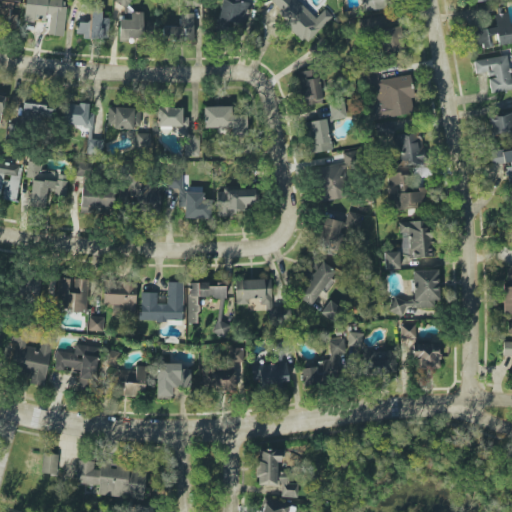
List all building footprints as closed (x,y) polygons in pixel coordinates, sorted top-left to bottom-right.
[(17,16),(11,15),(12,7),(18,8),(19,0),(0,0),(0,10),(2,11),(0,25),(16,27),(17,16)] [(25,0),(23,21),(36,22),(37,15),(50,16),(48,35),(62,36),(65,0),(25,0)] [(114,0),(114,1),(126,8),(130,0),(114,0)] [(240,0),(221,0),(215,32),(228,35),(230,24),(243,27),(248,2),(240,0)] [(315,18),(295,0),(270,0),(266,4),(307,42),(332,16),(324,9),(315,18)] [(363,0),(365,11),(389,8),(388,0),(389,0),(363,0)] [(108,18),(102,18),(102,11),(89,11),(89,17),(77,17),(76,37),(107,39),(108,18)] [(118,19),(119,40),(142,39),(142,12),(130,12),(130,19),(118,19)] [(193,14),(178,13),(178,26),(162,25),(162,40),(193,41),(193,14)] [(363,19),(365,38),(393,35),(391,16),(363,19)] [(473,60),(475,74),(488,72),(489,79),(488,79),(490,93),(511,89),(511,78),(510,79),(506,55),(473,60)] [(295,73),(302,106),(322,102),(315,69),(295,73)] [(410,75),(378,80),(376,70),(361,72),(364,91),(373,89),(375,99),(368,100),(371,120),(415,114),(410,75)] [(346,117),(343,102),(328,105),(331,120),(346,117)] [(87,112),(87,104),(63,103),(62,125),(93,127),(93,112),(87,112)] [(21,120),(53,121),(54,106),(22,105),(21,120)] [(203,107),(203,128),(231,127),(231,140),(248,139),(247,114),(231,115),(231,106),(203,107)] [(182,107),(156,108),(156,127),(188,126),(188,117),(182,117),(182,107)] [(140,128),(140,109),(107,108),(107,127),(140,128)] [(510,141),(511,140),(511,110),(488,112),(490,135),(510,133),(510,141)] [(331,150),(326,118),(305,122),(311,153),(331,150)] [(419,130),(391,137),(398,168),(426,162),(419,130)] [(136,147),(150,148),(150,133),(136,133),(136,147)] [(198,156),(199,135),(185,135),(184,156),(198,156)] [(102,139),(86,139),(86,154),(102,154),(102,139)] [(511,149),(490,152),(492,166),(504,165),(509,200),(511,199),(511,149)] [(45,208),(47,194),(65,195),(67,174),(41,171),(41,163),(27,161),(26,178),(32,178),(29,207),(45,208)] [(93,164),(75,162),(74,176),(91,178),(93,164)] [(319,165),(323,200),(348,198),(344,162),(319,165)] [(0,195),(2,196),(1,200),(17,201),(20,165),(0,163),(0,195)] [(184,218),(208,219),(209,200),(202,199),(202,192),(181,192),(182,174),(166,173),(165,189),(178,189),(177,207),(184,207),(184,218)] [(426,207),(424,185),(414,186),(413,173),(388,174),(390,209),(426,207)] [(158,183),(128,185),(129,201),(142,200),(143,210),(159,209),(158,183)] [(81,185),(80,210),(111,212),(112,187),(81,185)] [(255,207),(254,190),(216,190),(216,210),(224,209),(225,216),(244,216),(244,207),(255,207)] [(341,222),(323,217),(315,244),(334,249),(341,222)] [(399,222),(400,245),(398,245),(399,251),(383,252),(384,270),(399,269),(398,259),(432,257),(429,220),(399,222)] [(310,306),(334,270),(313,256),(303,271),(310,276),(296,296),(310,306)] [(503,314),(511,313),(511,266),(506,266),(506,285),(502,285),(503,314)] [(438,270),(412,270),(413,299),(390,300),(390,314),(403,314),(403,308),(439,307),(438,270)] [(40,300),(40,274),(19,273),(18,300),(40,300)] [(87,280),(55,278),(53,307),(72,308),(71,312),(86,312),(87,280)] [(235,280),(235,305),(249,304),(249,299),(264,298),(264,323),(289,322),(289,308),(271,308),(270,279),(235,280)] [(136,282),(103,281),(102,309),(135,310),(136,282)] [(182,282),(166,282),(166,304),(156,304),(156,293),(140,292),(140,321),(166,321),(166,319),(181,320),(182,282)] [(225,286),(207,287),(207,282),(187,282),(187,323),(197,323),(197,298),(225,297),(225,286)] [(342,310),(328,301),(320,314),(334,323),(342,310)] [(88,331),(103,331),(103,317),(89,317),(88,331)] [(415,324),(399,324),(399,338),(415,338),(415,324)] [(45,384),(52,337),(40,335),(38,348),(25,346),(27,332),(9,329),(7,343),(14,344),(10,367),(20,368),(18,380),(45,384)] [(347,346),(361,347),(362,333),(348,332),(347,346)] [(343,338),(328,338),(329,360),(318,360),(318,368),(301,368),(301,385),(322,384),(321,373),(344,372),(343,338)] [(511,356),(511,341),(503,341),(502,356),(511,356)] [(438,344),(412,344),(412,369),(439,368),(438,344)] [(97,346),(74,345),(74,352),(55,351),(54,368),(78,369),(78,387),(95,388),(97,346)] [(229,349),(229,362),(243,361),(242,349),(229,349)] [(365,374),(395,373),(394,350),(364,351),(365,374)] [(145,366),(135,366),(135,371),(116,370),(117,351),(103,351),(103,365),(112,365),(111,395),(144,396),(145,366)] [(191,369),(180,369),(180,364),(156,363),(155,396),(172,397),(172,387),(191,388),(191,369)] [(251,365),(252,389),(288,388),(287,364),(251,365)] [(235,391),(235,371),(202,370),(202,391),(235,391)] [(280,497),(297,498),(298,484),(289,483),(289,472),(275,471),(276,459),(283,460),(284,451),(257,449),(255,483),(281,485),(280,497)] [(58,454),(43,453),(40,473),(56,475),(58,454)] [(75,484),(97,485),(97,495),(123,497),(123,498),(143,500),(146,468),(96,463),(96,462),(77,460),(75,484)] [(293,511),(294,507),(275,502),(274,501),(264,499),(260,511),(293,511)] [(156,511),(155,502),(131,507),(132,511),(156,511)]
